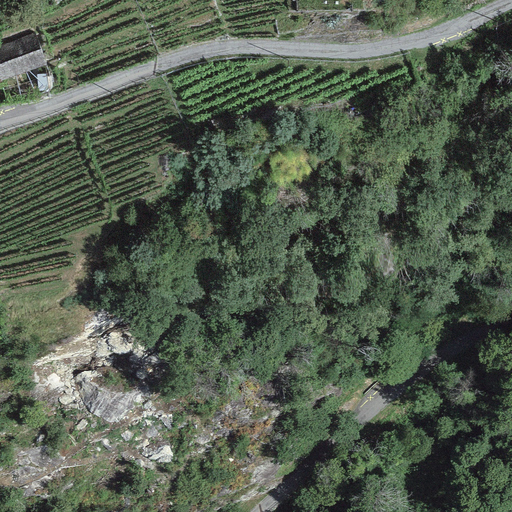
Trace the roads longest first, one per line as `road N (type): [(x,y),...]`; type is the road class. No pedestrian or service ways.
road 1 (unclassified): [(0,121),(206,50),(370,51),(511,1)]
road 2 (unclassified): [(511,324),(404,378),(326,460),(260,511)]
